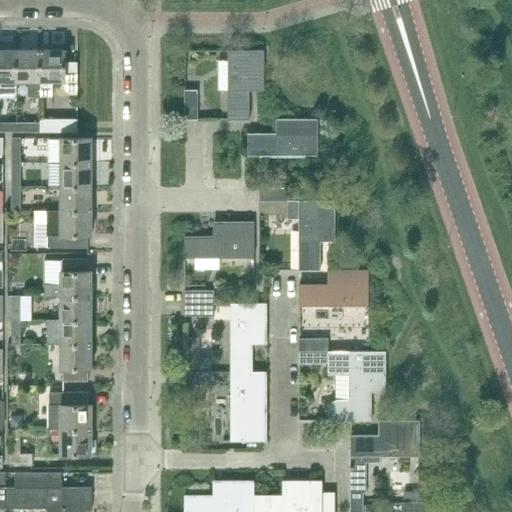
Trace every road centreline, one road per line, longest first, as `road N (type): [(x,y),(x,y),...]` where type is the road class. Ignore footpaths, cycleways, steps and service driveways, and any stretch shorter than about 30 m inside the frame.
road 1 (residential): [(141,463),(132,34),(100,4),(0,3)]
road 2 (tertiary): [(511,355),(431,122)]
road 3 (residential): [(284,297),(284,461)]
road 4 (residential): [(141,463),(284,461)]
road 5 (tertiary): [(379,0),(417,108),(431,122)]
road 6 (tertiary): [(431,122),(401,0)]
